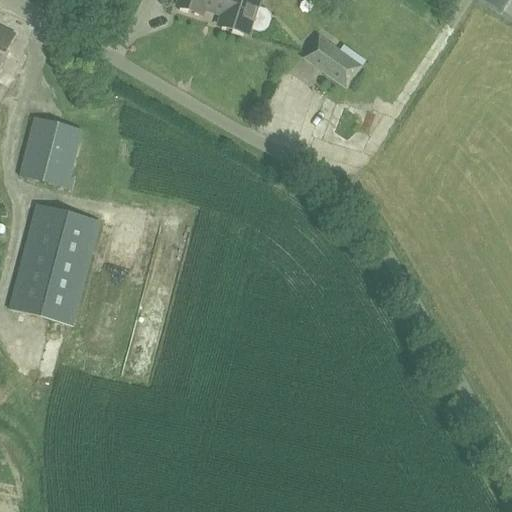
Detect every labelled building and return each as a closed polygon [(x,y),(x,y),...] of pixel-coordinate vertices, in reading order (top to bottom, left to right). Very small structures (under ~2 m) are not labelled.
[(225,10),(228,0),(180,0),(178,8),(203,16),(206,4),(225,10)] [(267,12),(259,9),(261,0),(228,0),(225,10),(219,26),(250,36),(252,30),(260,33),(265,32),(268,28),(271,20),(270,16),(267,12)] [(511,0),(477,0),(476,2),(511,24),(511,0)] [(0,70),(17,36),(0,27),(0,70)] [(320,40),(306,60),(346,88),(360,69),(320,40)] [(68,190),(82,130),(34,118),(19,177),(68,190)] [(73,328),(101,222),(36,205),(9,311),(73,328)]
